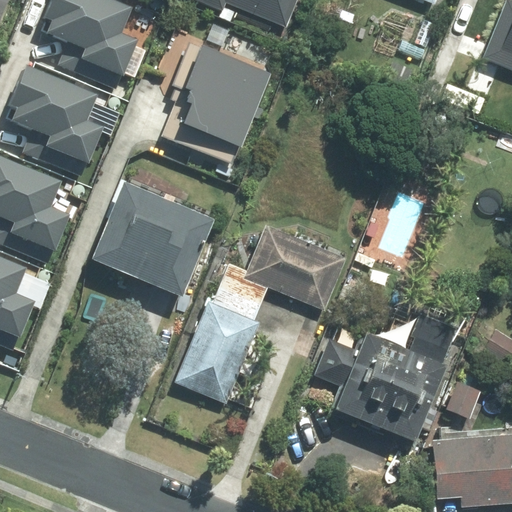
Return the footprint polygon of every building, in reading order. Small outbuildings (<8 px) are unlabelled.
[(294,0),(189,0),(219,12),(222,4),(283,28),(294,0)] [(511,60),(511,1),(507,0),(500,0),(481,48),(494,53),(511,60)] [(220,9),(216,18),(229,23),(233,14),(220,9)] [(411,43),(423,48),(432,26),(420,21),(411,43)] [(423,50),(401,41),(396,51),(419,61),(423,50)] [(260,75),(186,46),(157,120),(231,149),(260,75)] [(403,89),(410,71),(390,63),(383,81),(403,89)] [(86,73),(77,94),(97,101),(105,81),(86,73)] [(171,298),(202,222),(108,184),(77,260),(171,298)] [(320,311),(341,259),(260,226),(241,272),(221,265),(213,286),(256,303),(262,287),(320,311)] [(0,306),(11,311),(31,266),(0,253),(0,306)] [(249,321),(256,303),(213,286),(206,304),(202,302),(170,384),(223,405),(255,323),(249,321)] [(411,448),(444,367),(438,364),(451,331),(408,314),(399,337),(402,338),(397,350),(355,334),(349,349),(324,338),(309,376),(334,385),(324,410),(348,420),(347,422),(411,448)] [(481,354),(497,364),(510,345),(494,334),(481,354)] [(449,381),(438,409),(462,419),(474,391),(449,381)] [(511,503),(511,433),(426,440),(430,499),(455,498),(455,507),(511,503)]
